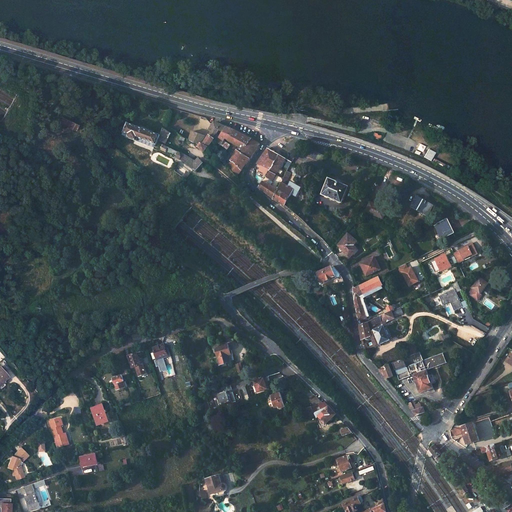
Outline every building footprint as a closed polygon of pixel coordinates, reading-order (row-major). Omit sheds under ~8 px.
[(64,119),(61,125),(77,132),(80,126),(64,119)] [(214,122),(208,132),(211,134),(199,148),(204,151),(214,140),(221,145),(224,141),(219,137),(216,134),(219,130),(223,131),(226,127),(214,122)] [(172,136),(166,130),(163,136),(155,134),(156,131),(139,124),(138,127),(130,123),(125,136),(129,137),(129,138),(157,148),(159,144),(168,146),(172,136)] [(226,138),(230,140),(235,130),(226,127),(223,131),(219,137),(224,141),(226,138)] [(236,145),(239,147),(245,150),(253,140),(247,136),(241,132),(235,130),(230,140),(228,143),(230,145),(232,142),(234,143),(233,144),(236,146),(236,145)] [(204,136),(191,132),(188,140),(198,146),(204,136)] [(261,145),(253,140),(245,150),(239,147),(238,149),(251,159),(261,145)] [(221,145),(227,150),(231,145),(230,145),(228,143),(224,141),(221,145)] [(223,156),(226,158),(232,150),(233,147),(231,145),(227,150),(223,156)] [(258,164),(263,167),(260,172),(267,176),(275,165),(274,164),(280,154),(270,148),(258,164)] [(238,176),(243,169),(251,159),(238,149),(236,152),(228,165),(238,176)] [(328,156),(310,149),(307,155),(326,163),(328,156)] [(206,164),(201,159),(197,163),(184,155),(170,150),(169,152),(178,157),(178,158),(182,160),(184,158),(186,164),(198,172),(206,164)] [(278,189),(269,184),(272,180),(279,182),(282,177),(275,173),(286,158),(280,154),(274,164),(275,165),(267,176),(260,188),(274,197),(278,189)] [(186,179),(190,174),(178,165),(174,171),(186,179)] [(288,172),(300,179),(305,172),(291,165),(288,172)] [(290,196),(292,193),(296,195),(298,191),(289,186),(285,184),(288,180),(284,178),(278,189),(290,196)] [(350,187),(329,178),(322,195),(343,204),(350,187)] [(298,191),(300,188),(291,183),(289,186),(298,191)] [(290,196),(278,189),(274,197),(274,198),(285,205),(290,196)] [(428,203),(418,198),(412,208),(428,217),(433,208),(427,205),(428,203)] [(389,207),(372,201),(368,211),(384,218),(389,207)] [(452,225),(449,220),(440,224),(440,226),(437,228),(444,240),(454,235),(449,226),(452,225)] [(360,241),(352,233),(340,244),(343,247),(346,251),(351,257),(359,250),(356,245),(360,241)] [(466,250),(466,249),(456,254),(458,260),(460,263),(466,261),(465,259),(474,255),(475,256),(480,254),(476,246),(466,250)] [(452,266),(447,255),(431,262),(436,272),(440,270),(441,272),(452,266)] [(370,261),(363,264),(368,275),(380,270),(375,257),(370,259),(370,261)] [(319,273),(322,279),(320,281),(322,284),(340,275),(341,277),(335,280),(338,284),(346,281),(342,273),(335,266),(319,273)] [(417,268),(413,270),(412,268),(407,270),(403,272),(405,277),(409,275),(412,281),(411,281),(413,286),(423,281),(417,268)] [(362,320),(369,317),(368,316),(361,297),(385,287),(380,277),(357,288),(356,289),(358,305),(359,310),(361,320),(362,320)] [(490,283),(481,277),(474,287),(476,289),(472,294),(479,300),(484,294),(482,293),(490,283)] [(459,282),(453,285),(455,289),(441,296),(445,305),(451,302),(455,311),(464,307),(462,302),(457,293),(462,290),(459,282)] [(368,316),(371,315),(364,299),(386,289),(385,287),(361,297),(368,316)] [(406,314),(403,307),(370,321),(371,328),(382,322),(383,324),(406,314)] [(364,340),(372,337),(370,321),(363,324),(362,328),(364,340)] [(391,338),(393,337),(388,325),(385,327),(385,326),(376,330),(375,329),(371,331),(372,337),(376,347),(392,339),(391,338)] [(421,352),(417,344),(411,346),(415,354),(421,352)] [(166,345),(155,348),(160,361),(165,360),(171,358),(166,345)] [(230,345),(217,348),(223,366),(235,362),(233,357),(235,357),(234,351),(232,351),(230,345)] [(414,377),(427,372),(447,363),(443,354),(423,361),(420,353),(415,355),(418,363),(409,367),(410,368),(408,368),(407,366),(398,369),(402,380),(410,376),(409,374),(411,374),(412,376),(414,377)] [(135,355),(127,358),(131,369),(136,368),(139,377),(146,375),(141,360),(140,361),(140,359),(138,359),(137,356),(136,356),(135,355)] [(407,366),(404,359),(395,363),(397,369),(398,369),(407,366)] [(165,360),(160,361),(162,367),(163,373),(168,371),(165,360)] [(396,376),(391,364),(381,368),(389,378),(396,376)] [(96,374),(101,371),(96,365),(92,367),(96,374)] [(0,367),(0,387),(5,384),(4,383),(9,378),(0,367)] [(427,372),(414,377),(421,394),(434,389),(427,372)] [(124,376),(115,379),(119,390),(127,387),(126,383),(128,383),(126,378),(125,379),(124,376)] [(253,381),(257,392),(268,389),(264,377),(253,381)] [(223,391),(216,393),(221,405),(233,400),(232,398),(234,397),(230,385),(221,388),(223,391)] [(283,409),(288,407),(283,393),(274,396),(278,408),(282,407),(283,409)] [(326,402),(321,396),(312,399),(315,405),(326,402)] [(318,418),(321,417),(328,424),(334,417),(335,419),(337,417),(341,420),(342,419),(327,401),(326,402),(315,405),(307,408),(311,416),(316,413),(318,418)] [(429,411),(427,407),(419,409),(414,402),(410,404),(418,414),(429,411)] [(106,404),(95,406),(100,424),(110,421),(106,404)] [(59,417),(51,419),(53,426),(51,427),(55,441),(57,440),(59,446),(65,444),(66,438),(64,431),(63,432),(60,424),(61,424),(59,417)] [(455,436),(466,433),(470,444),(482,440),(476,422),(454,429),(455,436)] [(350,428),(344,429),(345,433),(343,434),(343,436),(354,433),(350,428)] [(482,450),(484,453),(490,452),(493,460),(500,458),(495,444),(483,448),(484,450),(482,450)] [(432,449),(440,461),(446,457),(437,445),(432,449)] [(22,462),(28,456),(22,449),(15,455),(14,458),(12,462),(11,461),(8,468),(12,470),(14,476),(16,475),(17,480),(23,478),(21,473),(21,474),(21,473),(18,467),(21,467),(22,463),(22,462)] [(351,455),(340,459),(344,471),(356,467),(351,455)] [(99,457),(84,459),(85,468),(99,466),(98,461),(100,460),(99,457)] [(511,460),(495,466),(498,468),(511,463),(511,460)] [(501,474),(511,470),(511,463),(498,468),(500,474),(501,474)] [(377,465),(362,471),(364,474),(378,469),(377,466),(377,465)] [(344,475),(346,483),(358,479),(356,471),(344,475)] [(207,478),(211,494),(228,489),(226,483),(223,484),(220,474),(207,478)] [(44,479),(33,483),(34,488),(46,484),(44,479)] [(30,510),(40,507),(33,483),(24,486),(27,495),(25,496),(30,510)] [(205,490),(199,491),(201,499),(207,498),(205,490)] [(0,511),(10,511),(10,498),(0,497),(0,511)] [(346,505),(349,511),(355,511),(360,510),(358,507),(364,505),(363,503),(365,502),(363,497),(361,498),(346,504),(346,505)] [(386,503),(364,511),(384,511),(388,511),(386,503)]
